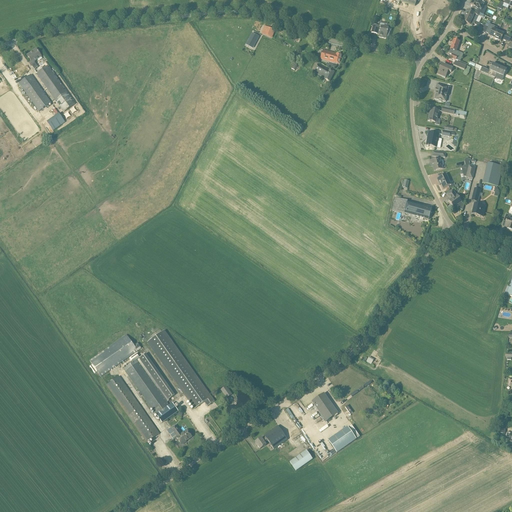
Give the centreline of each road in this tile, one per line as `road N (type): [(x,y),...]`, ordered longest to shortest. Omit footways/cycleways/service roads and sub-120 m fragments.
road 1 (unclassified): [(121,511),(339,363),(450,231)]
road 2 (unclassified): [(422,61),(231,11),(57,28),(0,47)]
road 3 (unclassified): [(450,231),(413,133),(412,86),(422,61)]
